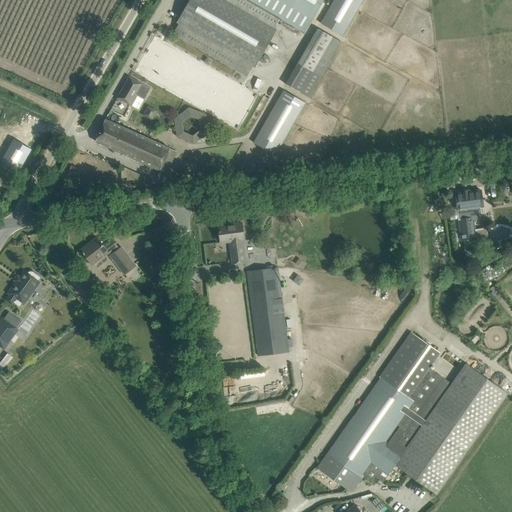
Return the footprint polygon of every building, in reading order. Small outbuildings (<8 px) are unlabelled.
[(323,0),(189,0),(177,22),(179,23),(173,33),(247,76),(253,66),(255,67),(277,30),(274,29),(280,19),(305,33),(323,0)] [(342,36),(362,0),(334,0),(321,23),(342,36)] [(341,41),(318,28),(297,63),(298,63),(286,84),(309,97),(321,76),(341,41)] [(150,89),(142,84),(129,77),(117,98),(130,105),(136,94),(144,99),(150,89)] [(284,90),(254,143),(275,155),(305,102),(284,90)] [(210,128),(191,104),(168,122),(187,146),(210,128)] [(167,147),(114,123),(105,119),(95,141),(166,173),(176,151),(167,147)] [(15,138),(1,162),(18,172),(32,148),(15,138)] [(76,177),(79,169),(71,165),(67,173),(76,177)] [(507,185),(499,186),(500,193),(508,193),(507,185)] [(481,190),(455,193),(462,241),(464,241),(475,239),(482,238),(481,229),(475,230),(473,220),(473,217),(475,217),(476,216),(477,215),(478,214),(478,213),(478,212),(477,207),(480,207),(483,206),(481,190)] [(244,240),(243,233),(242,223),(233,224),(233,226),(220,227),(220,226),(219,226),(221,243),(232,241),(233,247),(230,248),(233,263),(246,262),(243,240),(244,240)] [(107,251),(108,253),(116,247),(114,245),(115,244),(112,239),(103,246),(97,238),(96,239),(97,240),(90,246),(89,244),(81,250),(83,252),(82,253),(92,265),(99,259),(98,257),(107,251)] [(113,253),(110,256),(125,275),(126,274),(129,278),(131,277),(135,281),(141,276),(138,272),(139,271),(136,266),(121,247),(113,253)] [(299,258),(295,264),(303,269),(306,263),(299,258)] [(258,356),(289,352),(278,268),(247,272),(258,356)] [(9,294),(5,300),(12,306),(14,303),(20,307),(22,304),(23,305),(39,282),(39,281),(42,277),(34,271),(33,271),(32,271),(31,271),(30,271),(29,271),(28,271),(28,272),(27,272),(27,273),(24,271),(24,272),(17,281),(9,293),(9,294)] [(83,303),(93,295),(79,276),(69,284),(83,303)] [(2,318),(0,320),(0,345),(4,349),(18,329),(17,328),(4,319),(2,318)] [(452,384),(429,368),(440,352),(411,332),(379,377),(381,378),(317,468),(350,491),(362,474),(371,480),(374,476),(383,482),(395,465),(437,495),(508,393),(465,363),(452,384)] [(6,352),(0,359),(0,368),(2,370),(12,357),(6,352)] [(375,498),(372,501),(376,506),(381,501),(376,497),(375,498)]
